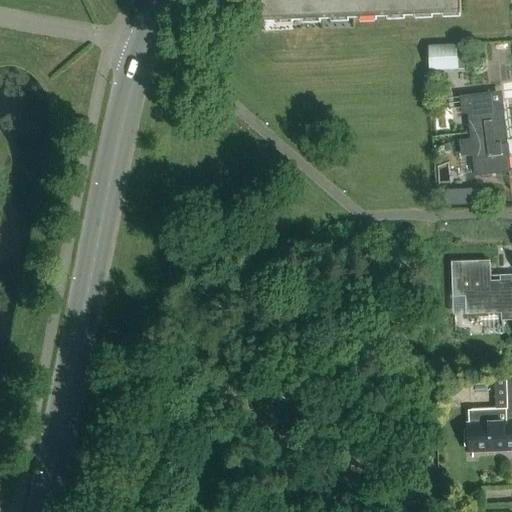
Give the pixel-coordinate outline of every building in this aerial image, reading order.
[(262,0),(263,11),(264,24),(462,16),(462,3),(461,0),(262,0)] [(458,71),(457,47),(430,48),(431,72),(458,71)] [(462,157),(474,156),(477,176),(511,173),(509,153),(503,154),(502,146),(508,145),(504,105),(491,107),(490,95),(462,98),(464,115),(470,115),(472,139),(460,140),(462,157)] [(473,203),(472,187),(442,188),(442,205),(473,203)] [(511,320),(511,276),(501,276),(501,283),(491,283),(490,263),(451,264),(453,299),(465,298),(466,316),(502,315),(502,321),(511,320)] [(508,410),(496,411),(471,411),(471,426),(472,454),(511,452),(511,377),(507,378),(508,410)]
